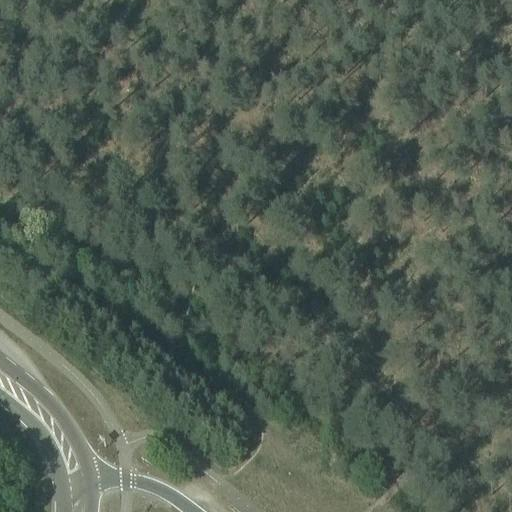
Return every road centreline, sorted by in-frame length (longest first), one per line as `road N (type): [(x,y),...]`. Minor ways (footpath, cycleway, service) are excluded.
road 1 (track): [(183,232),(511,496)]
road 2 (motorway): [(192,511),(134,483),(75,486)]
road 3 (secondary): [(75,486),(50,427),(7,392)]
